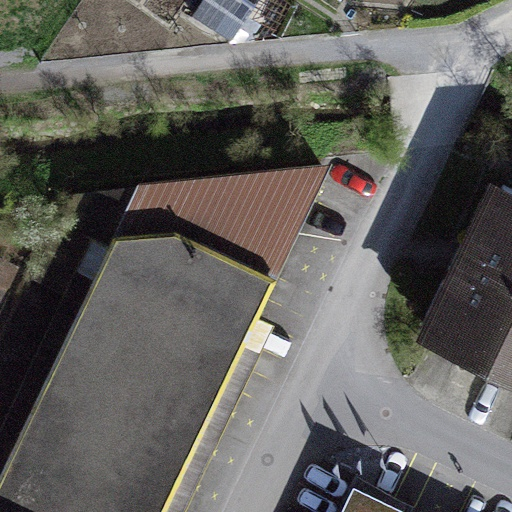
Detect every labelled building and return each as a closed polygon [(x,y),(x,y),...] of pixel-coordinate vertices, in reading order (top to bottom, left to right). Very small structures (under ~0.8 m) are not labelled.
[(236,38),(256,0),(207,0),(198,19),(236,38)] [(511,197),(484,185),(420,332),(511,370),(511,197)] [(0,286),(48,186),(0,187),(0,286)] [(116,236),(0,476),(0,511),(167,511),(277,275),(175,231),(116,236)] [(407,511),(353,489),(343,511),(407,511)]
